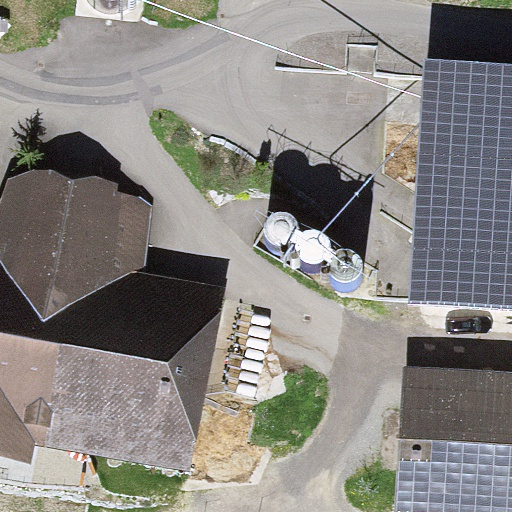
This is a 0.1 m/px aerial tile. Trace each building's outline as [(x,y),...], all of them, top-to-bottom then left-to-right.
[(13,0),(12,54),(150,56),(150,0),(13,0)] [(401,76),(222,67),(217,183),(395,191),(401,76)] [(511,80),(432,76),(419,303),(511,308),(511,80)] [(205,317),(131,303),(149,208),(90,197),(91,193),(37,183),(35,190),(18,187),(1,279),(0,278),(0,435),(176,468),(198,354),(211,357),(221,300),(208,297),(205,317)] [(511,511),(511,403),(413,398),(406,507),(493,511),(511,511)]
